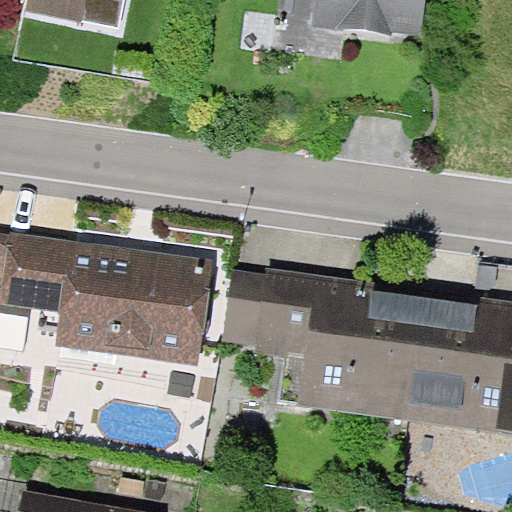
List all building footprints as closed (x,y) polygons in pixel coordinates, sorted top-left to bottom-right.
[(27,0),(25,10),(82,23),(82,18),(118,27),(123,0),(27,0)] [(424,0),(315,0),(312,25),(419,40),(424,0)] [(9,233),(0,231),(0,300),(2,301),(1,303),(60,310),(56,346),(198,365),(213,260),(9,231),(9,233)] [(266,273),(233,269),(224,341),(256,346),(255,352),(304,358),(298,404),(511,432),(511,299),(266,267),(266,273)] [(149,511),(22,490),(18,511),(149,511)]
